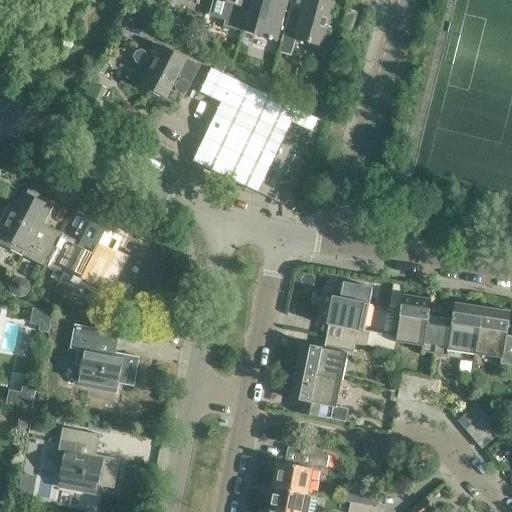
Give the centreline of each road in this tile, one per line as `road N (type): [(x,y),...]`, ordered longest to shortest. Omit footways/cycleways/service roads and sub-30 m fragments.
road 1 (tertiary): [(401,9),(336,241)]
road 2 (residential): [(218,207),(0,106)]
road 3 (residential): [(218,207),(185,395)]
road 4 (tertiary): [(336,241),(511,268)]
road 5 (residential): [(244,406),(282,235)]
road 6 (residential): [(387,442),(444,446),(504,511)]
